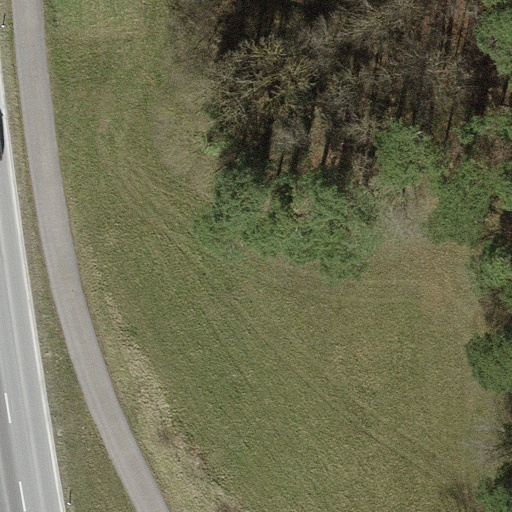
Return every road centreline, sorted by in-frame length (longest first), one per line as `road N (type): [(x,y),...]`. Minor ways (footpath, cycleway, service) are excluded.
road 1 (unclassified): [(24,0),(76,346),(156,511)]
road 2 (secondary): [(0,345),(28,511)]
